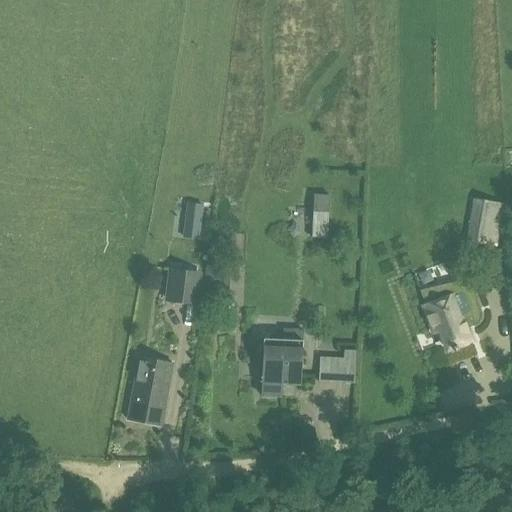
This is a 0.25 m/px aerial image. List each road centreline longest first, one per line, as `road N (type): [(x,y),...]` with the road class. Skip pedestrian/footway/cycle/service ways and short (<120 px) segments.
road 1 (track): [(511,408),(354,446),(122,463)]
road 2 (track): [(122,463),(0,457)]
